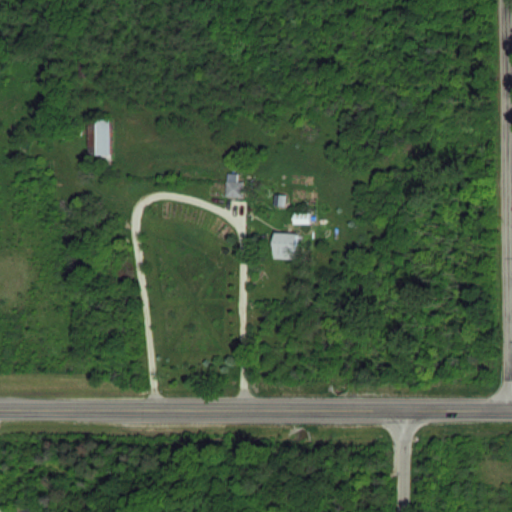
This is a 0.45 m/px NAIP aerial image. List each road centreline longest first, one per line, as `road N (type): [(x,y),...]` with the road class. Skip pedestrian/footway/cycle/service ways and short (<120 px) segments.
road 1 (secondary): [(0,407),(511,408)]
road 2 (residential): [(510,408),(508,0)]
